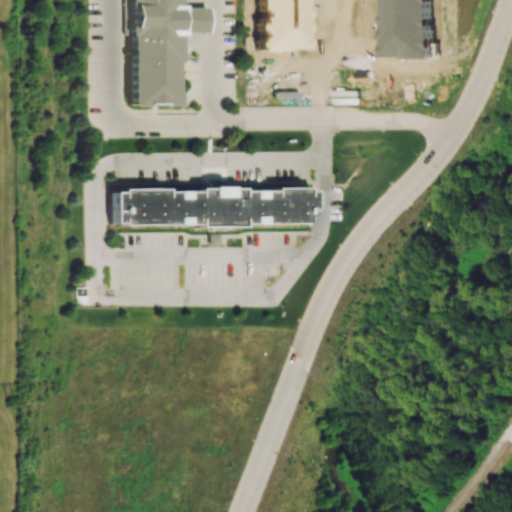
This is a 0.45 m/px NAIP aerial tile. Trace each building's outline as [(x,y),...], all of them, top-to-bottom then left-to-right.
[(120,0),(177,0),(177,21),(178,106),(121,107),(120,0)] [(259,0),(317,0),(317,49),(259,50),(259,0)] [(437,0),(439,57),(390,58),(388,0),(437,0)] [(105,187),(308,187),(308,236),(105,236),(105,187)] [(206,234),(206,246),(217,246),(216,234),(206,234)]
